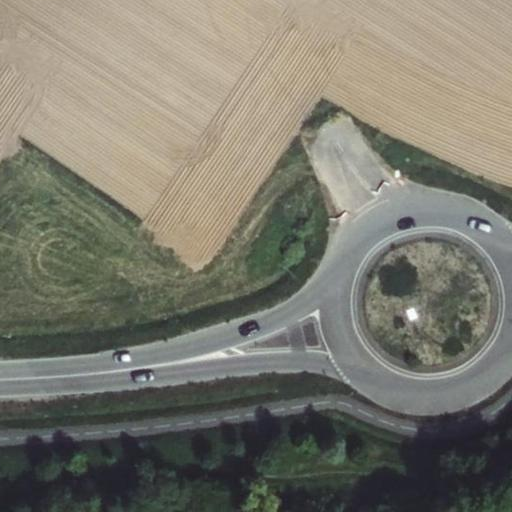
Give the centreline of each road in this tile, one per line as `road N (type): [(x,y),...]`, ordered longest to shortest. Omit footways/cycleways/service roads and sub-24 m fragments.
road 1 (secondary): [(107,372),(296,364),(382,388)]
road 2 (secondary): [(339,274),(313,301),(263,329),(107,372)]
road 3 (secondary): [(479,222),(438,209),(396,215),(361,238),(339,274)]
road 4 (secondary): [(382,388),(409,398),(452,398),(491,379),(511,355)]
road 5 (secondary): [(339,274),(338,332),(359,370),(382,388)]
